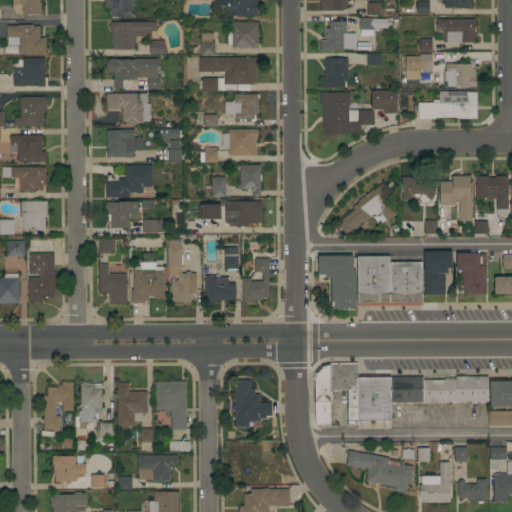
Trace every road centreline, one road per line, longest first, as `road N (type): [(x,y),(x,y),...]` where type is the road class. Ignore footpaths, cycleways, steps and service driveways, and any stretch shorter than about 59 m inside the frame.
road 1 (residential): [(355,511),(328,487),(302,435),(291,272),(306,213),(326,181),(385,146),(511,134)]
road 2 (residential): [(75,0),(79,352)]
road 3 (tertiary): [(293,341),(247,330),(0,331)]
road 4 (tertiary): [(0,352),(247,351),(293,341)]
road 5 (residential): [(289,0),(291,272)]
road 6 (tertiary): [(511,340),(293,341)]
road 7 (residential): [(206,511),(205,330)]
road 8 (residential): [(18,511),(17,331)]
road 9 (residential): [(507,134),(506,0)]
